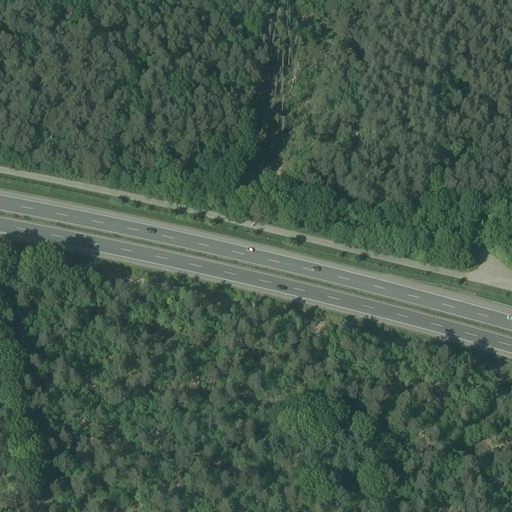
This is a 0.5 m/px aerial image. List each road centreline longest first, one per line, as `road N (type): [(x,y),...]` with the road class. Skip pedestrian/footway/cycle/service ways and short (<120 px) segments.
road 1 (track): [(511,278),(489,268),(467,278),(0,169)]
road 2 (motorway): [(0,227),(511,347)]
road 3 (motorway): [(511,323),(193,242),(0,205)]
